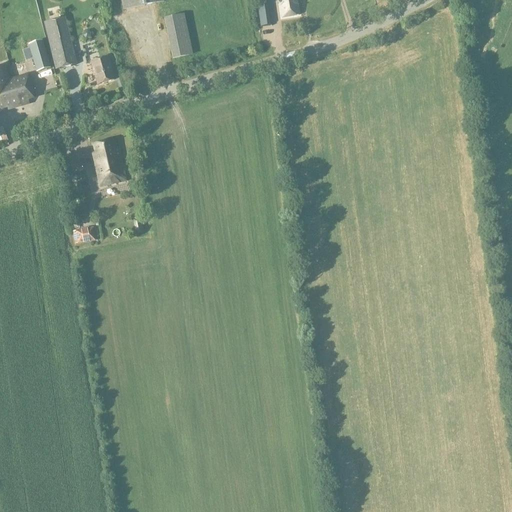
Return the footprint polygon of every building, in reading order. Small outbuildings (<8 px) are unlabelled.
[(164,2),(163,0),(121,0),(124,10),(164,2)] [(256,0),(261,27),(270,26),(265,0),(256,0)] [(278,0),(281,18),(299,15),(296,0),(278,0)] [(361,0),(363,8),(371,6),(369,0),(337,0),(340,7),(361,0)] [(184,16),(164,20),(173,59),(192,55),(184,16)] [(76,64),(65,18),(44,23),(56,69),(76,64)] [(50,69),(42,41),(28,45),(36,73),(50,69)] [(91,62),(98,85),(114,80),(111,71),(112,71),(108,58),(91,62)] [(0,114),(3,114),(1,108),(6,106),(8,112),(20,109),(11,81),(8,79),(4,68),(0,68),(0,114)] [(11,81),(20,109),(29,106),(27,100),(37,96),(31,75),(11,81)] [(112,141),(94,145),(95,152),(93,155),(100,187),(125,181),(118,149),(113,150),(112,141)] [(75,157),(65,159),(67,171),(78,169),(75,157)] [(136,235),(144,233),(140,219),(132,221),(136,235)] [(95,229),(72,233),(74,245),(97,241),(95,229)]
